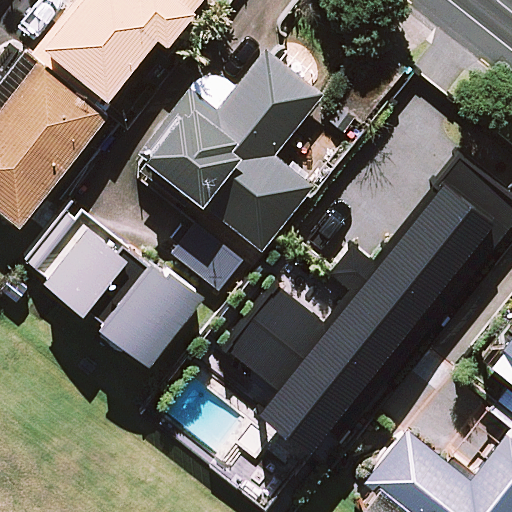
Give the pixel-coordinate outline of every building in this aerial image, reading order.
[(77,0),(47,40),(112,89),(161,26),(173,35),(199,0),(77,0)] [(196,90),(147,148),(205,197),(192,212),(246,257),(313,177),(275,146),(321,90),(269,47),(218,109),(196,90)] [(104,99),(40,49),(0,100),(0,197),(23,216),(110,103),(104,99)] [(272,384),(257,403),(333,462),(511,233),(511,188),(457,146),(370,258),(349,242),(329,268),(349,283),(319,320),(272,283),(222,346),(272,384)] [(200,289),(77,195),(28,258),(152,353),(200,289)] [(511,325),(489,353),(511,372),(511,325)] [(473,467),(407,415),(365,468),(381,481),(366,499),(383,511),(412,511),(414,510),(417,511),(511,511),(511,419),(473,467)]
